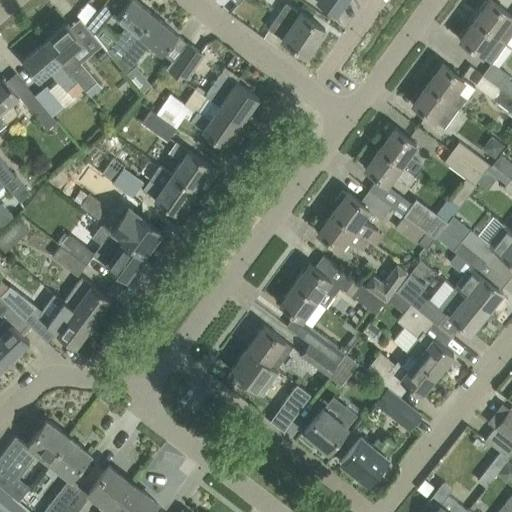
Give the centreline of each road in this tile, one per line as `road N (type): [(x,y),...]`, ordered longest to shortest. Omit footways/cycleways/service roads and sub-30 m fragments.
road 1 (residential): [(296,81),(78,378)]
road 2 (residential): [(173,355),(347,120)]
road 3 (residential): [(369,511),(173,355)]
road 4 (residential): [(381,511),(511,349)]
road 5 (residential): [(277,511),(158,419),(148,384)]
road 6 (residential): [(347,120),(434,0)]
road 7 (residential): [(192,0),(296,81)]
